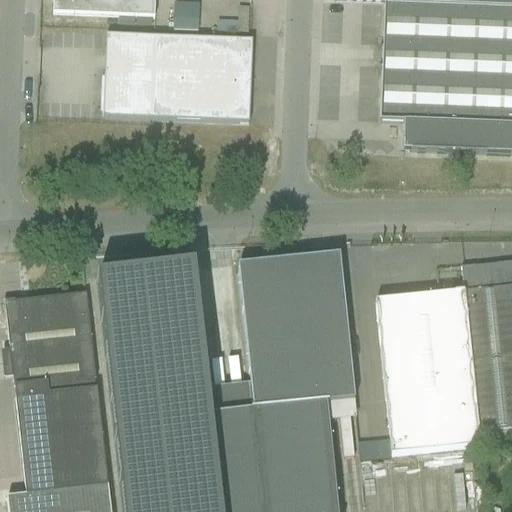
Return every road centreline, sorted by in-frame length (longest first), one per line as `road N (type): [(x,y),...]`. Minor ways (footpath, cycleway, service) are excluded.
road 1 (unclassified): [(1,235),(289,214)]
road 2 (unclassified): [(1,235),(10,0)]
road 3 (unclassified): [(289,214),(511,211)]
road 4 (unclassified): [(289,214),(299,0)]
